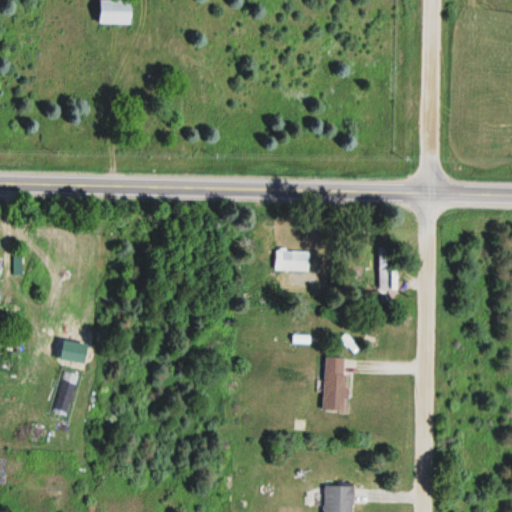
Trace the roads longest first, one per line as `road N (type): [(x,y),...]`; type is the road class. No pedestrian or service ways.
road 1 (residential): [(421,511),(432,0)]
road 2 (tertiary): [(511,195),(0,184)]
